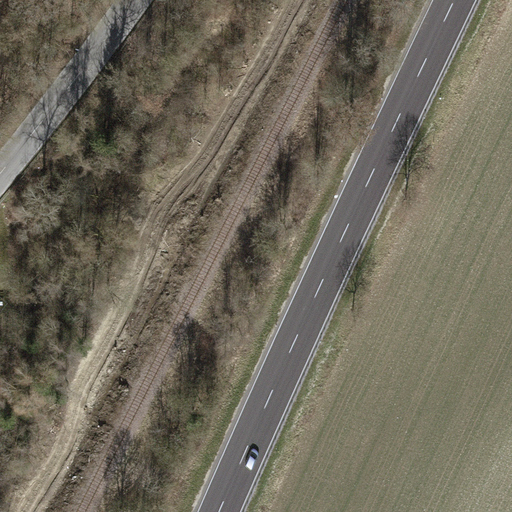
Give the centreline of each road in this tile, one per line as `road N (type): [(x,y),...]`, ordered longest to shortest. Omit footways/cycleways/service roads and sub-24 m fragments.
road 1 (primary): [(459,0),(269,378),(215,511)]
road 2 (unclassified): [(0,187),(141,0)]
